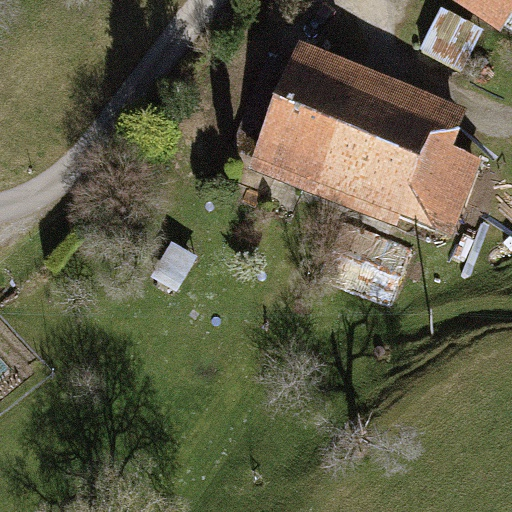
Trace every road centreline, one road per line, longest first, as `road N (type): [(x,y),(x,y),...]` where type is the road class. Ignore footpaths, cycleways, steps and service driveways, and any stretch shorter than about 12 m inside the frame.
road 1 (unclassified): [(214,0),(90,153),(32,210),(0,212)]
road 2 (track): [(368,0),(383,59),(432,95),(511,123)]
